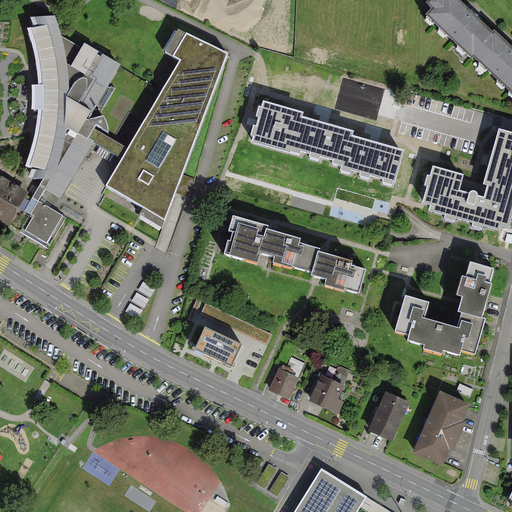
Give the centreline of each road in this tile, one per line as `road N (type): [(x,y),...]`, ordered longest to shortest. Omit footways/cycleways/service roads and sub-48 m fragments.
road 1 (tertiary): [(461,506),(148,354),(0,264)]
road 2 (residential): [(511,322),(461,506)]
